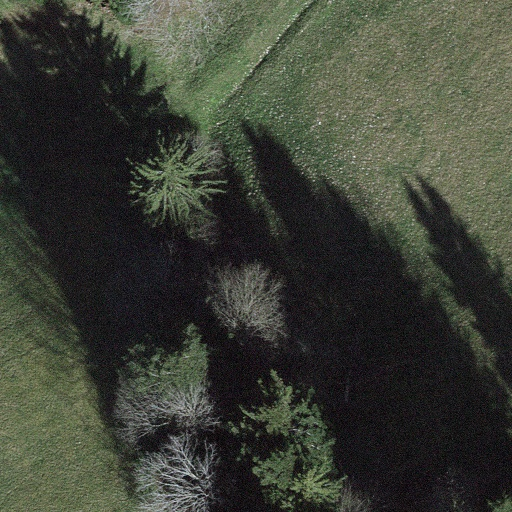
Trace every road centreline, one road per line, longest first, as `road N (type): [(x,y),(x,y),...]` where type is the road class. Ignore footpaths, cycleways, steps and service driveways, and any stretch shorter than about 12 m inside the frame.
road 1 (track): [(154,72),(108,132),(0,179)]
road 2 (track): [(379,511),(511,459)]
